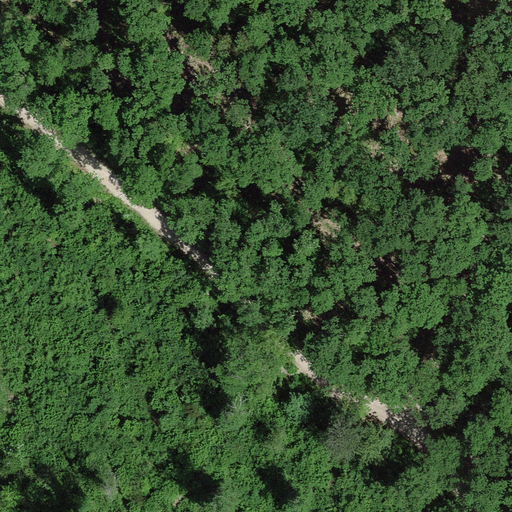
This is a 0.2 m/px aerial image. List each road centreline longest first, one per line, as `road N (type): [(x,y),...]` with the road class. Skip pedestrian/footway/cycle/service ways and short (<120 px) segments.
road 1 (track): [(0,94),(126,195),(323,380),(428,442),(482,511)]
road 2 (track): [(405,424),(511,179)]
